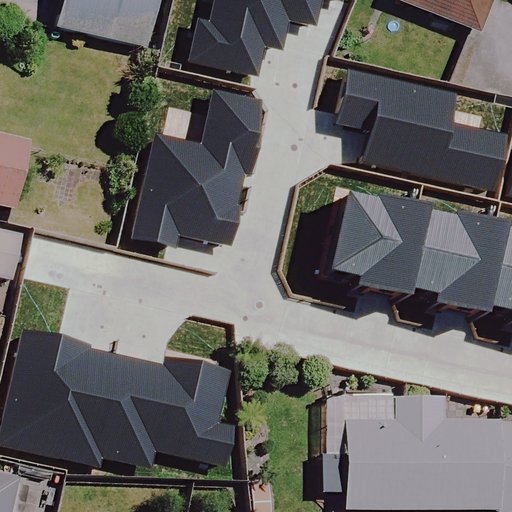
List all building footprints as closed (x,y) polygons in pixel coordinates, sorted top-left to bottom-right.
[(146,0),(54,0),(52,12),(46,38),(134,56),(146,0)] [(484,0),(384,0),(382,7),(469,41),(484,0)] [(346,244),(340,230),(371,216),(366,204),(420,179),(404,95),(296,144),(268,81),(214,105),(234,151),(130,197),(183,317),(346,244)] [(17,149),(0,145),(0,214),(3,215),(17,149)] [(511,161),(488,156),(477,204),(500,209),(491,249),(474,245),(466,283),(404,268),(384,352),(440,365),(454,302),(480,308),(473,336),(511,345),(511,161)] [(78,401),(3,387),(0,402),(0,451),(65,464),(78,401)] [(511,511),(511,431),(486,424),(435,422),(436,400),(333,397),(328,511),(511,511)] [(125,511),(47,495),(43,511),(125,511)]
